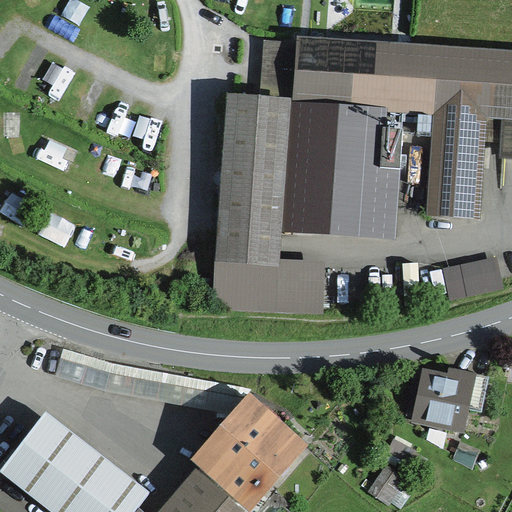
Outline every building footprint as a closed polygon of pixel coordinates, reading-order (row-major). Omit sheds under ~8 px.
[(219,271),(276,274),(277,274),(280,228),(375,235),(380,170),(400,171),(402,133),(413,133),(414,114),(434,115),(428,215),(478,218),(484,118),(511,119),(511,54),(299,40),(294,105),(228,100),(216,271),(219,271)] [(455,299),(497,289),(491,261),(449,270),(455,299)] [(395,284),(419,284),(418,265),(395,266),(395,284)] [(219,271),(218,308),(275,310),(277,274),(276,274),(219,271)] [(106,386),(113,362),(65,350),(59,374),(106,386)] [(417,379),(410,416),(458,426),(462,407),(479,410),(484,382),(450,375),(448,383),(428,379),(427,381),(417,379)] [(168,511),(138,511),(137,511),(136,511),(236,511),(294,446),(252,409),(206,462),(210,466),(200,480),(198,479),(168,511)] [(44,415),(0,473),(51,511),(136,511),(137,511),(149,495),(44,415)]
